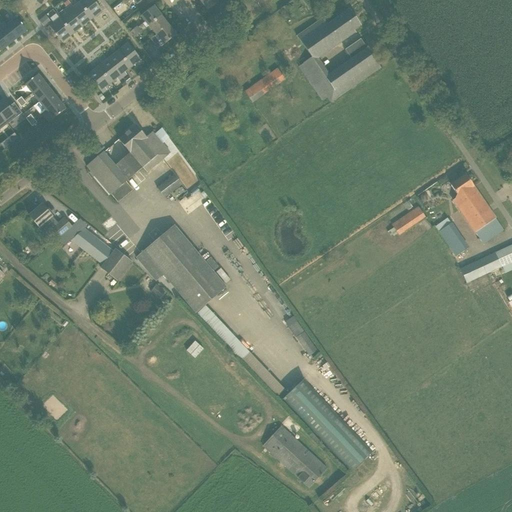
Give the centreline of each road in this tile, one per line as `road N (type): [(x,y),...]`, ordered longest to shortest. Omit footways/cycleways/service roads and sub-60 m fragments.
road 1 (residential): [(511,224),(366,0)]
road 2 (residential): [(0,72),(36,52),(100,126)]
road 3 (residential): [(100,126),(208,42)]
road 4 (residential): [(4,200),(100,126)]
